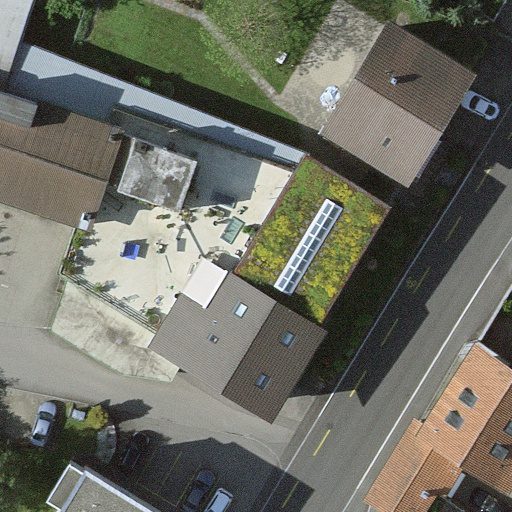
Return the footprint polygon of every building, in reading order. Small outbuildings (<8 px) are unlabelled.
[(0,0),(0,197),(89,225),(71,282),(47,335),(108,371),(168,386),(179,361),(259,413),(379,209),(301,156),(13,65),(33,0),(0,0)] [(420,0),(434,8),(438,0),(420,0)] [(494,80),(402,26),(336,138),(427,192),(494,80)] [(429,440),(418,433),(371,507),(378,511),(441,511),(472,465),(511,490),(511,361),(489,347),(429,440)] [(76,511),(171,511),(101,470),(76,511)]
